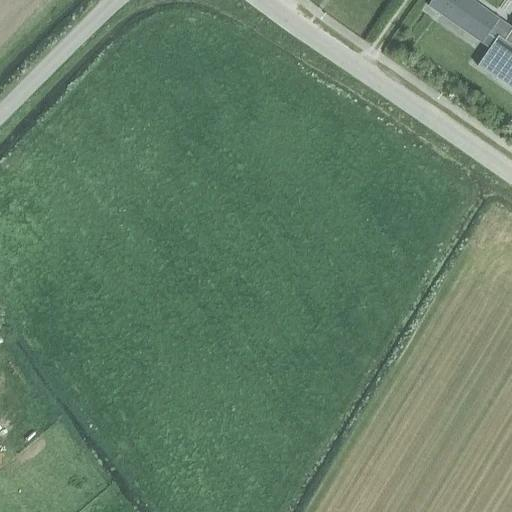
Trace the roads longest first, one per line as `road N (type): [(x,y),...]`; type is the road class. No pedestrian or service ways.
road 1 (tertiary): [(511,174),(260,0)]
road 2 (tertiary): [(0,114),(114,0)]
